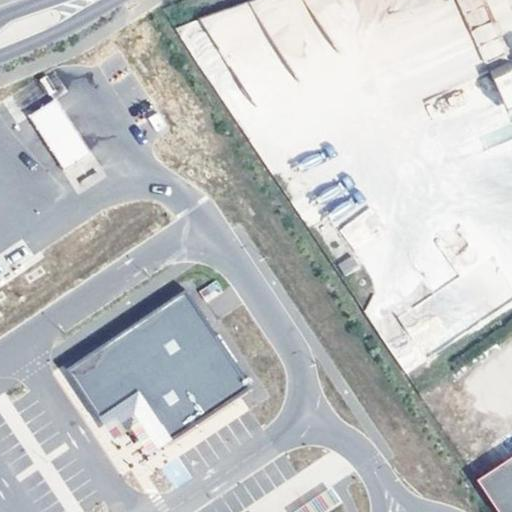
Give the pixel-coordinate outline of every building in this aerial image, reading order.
[(511,43),(494,0),(488,0),(468,8),(511,117),(511,43)] [(57,101),(31,119),(66,170),(92,152),(57,101)] [(332,258),(343,275),(361,263),(350,247),(332,258)] [(190,289),(69,369),(104,421),(141,396),(173,443),(256,388),(190,289)] [(141,396),(104,421),(115,438),(132,427),(152,457),(173,443),(141,396)] [(511,511),(511,462),(481,484),(499,511),(511,511)] [(331,488),(295,511),(324,511),(341,501),(331,488)]
